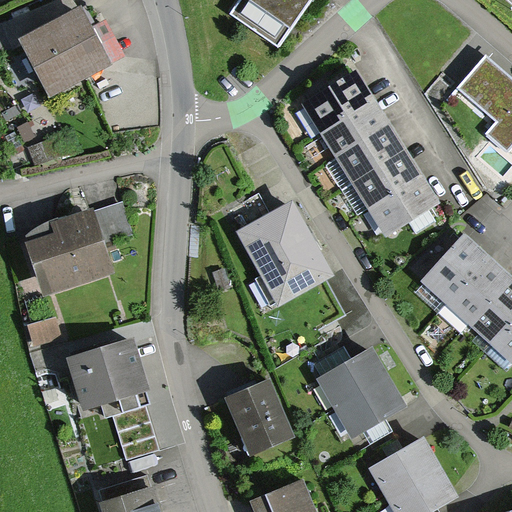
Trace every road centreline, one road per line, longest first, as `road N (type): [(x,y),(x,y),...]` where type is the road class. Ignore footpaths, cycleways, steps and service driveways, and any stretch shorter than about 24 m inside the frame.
road 1 (residential): [(504,469),(417,374),(256,108)]
road 2 (residential): [(183,154),(171,355),(217,511)]
road 3 (residential): [(0,193),(183,154)]
road 4 (residential): [(376,0),(256,108)]
road 5 (residential): [(165,0),(187,118)]
